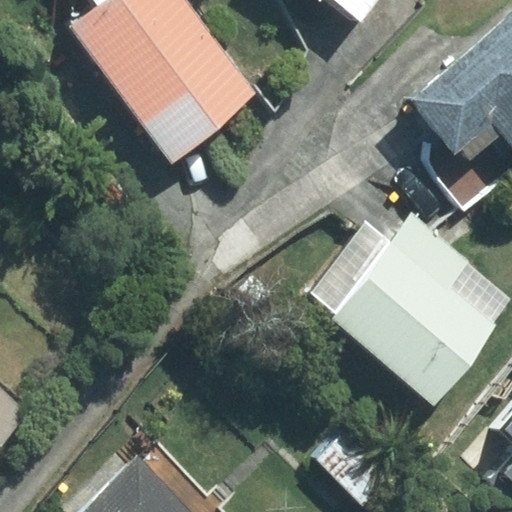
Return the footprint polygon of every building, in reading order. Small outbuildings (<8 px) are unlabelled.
[(75,0),(82,8),(55,28),(157,166),(248,98),(175,0),(75,0)] [(306,0),(311,0),(346,27),(367,0),(299,0),(304,3),(306,0)] [(511,1),(396,100),(444,156),(478,127),(511,167),(511,1)] [(507,308),(407,217),(319,314),(420,405),(507,308)] [(0,440),(19,418),(0,401),(0,440)] [(187,511),(140,458),(78,511),(187,511)]
